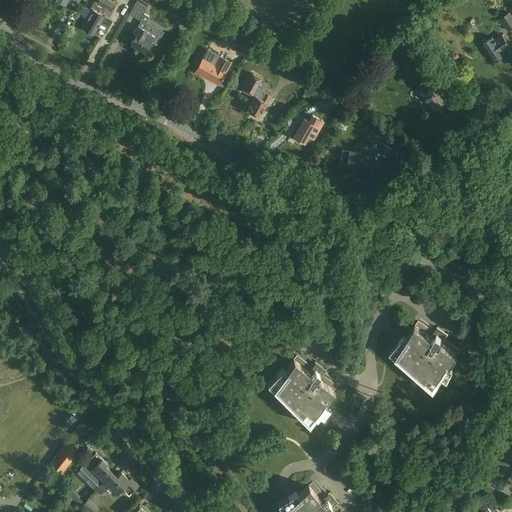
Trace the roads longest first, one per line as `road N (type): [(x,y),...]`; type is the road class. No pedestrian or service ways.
road 1 (unclassified): [(367,229),(147,109),(74,82),(0,26)]
road 2 (residential): [(195,511),(103,399),(3,241)]
road 3 (residential): [(367,229),(380,207),(511,100)]
road 4 (unclassified): [(511,310),(367,229)]
road 5 (unknown): [(13,511),(103,399)]
